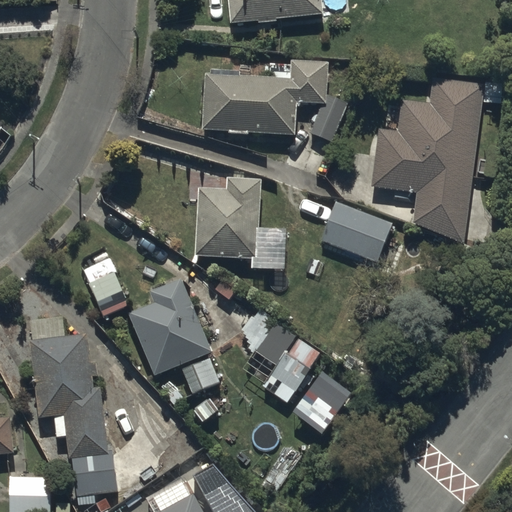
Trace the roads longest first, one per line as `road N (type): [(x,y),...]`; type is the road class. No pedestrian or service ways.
road 1 (residential): [(0,231),(41,189),(74,132),(107,36),(110,0)]
road 2 (residential): [(414,511),(511,388)]
